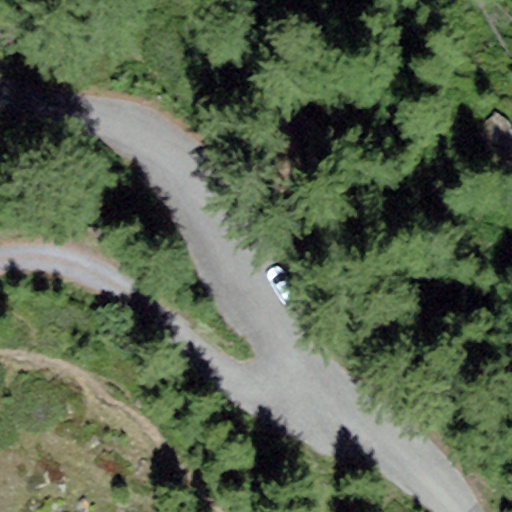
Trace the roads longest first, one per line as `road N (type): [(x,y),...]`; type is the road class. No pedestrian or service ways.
road 1 (unclassified): [(307,386),(163,139),(0,97)]
road 2 (residential): [(307,386),(243,381),(122,286),(32,256),(0,261)]
road 3 (unclassified): [(463,511),(454,497),(307,386)]
